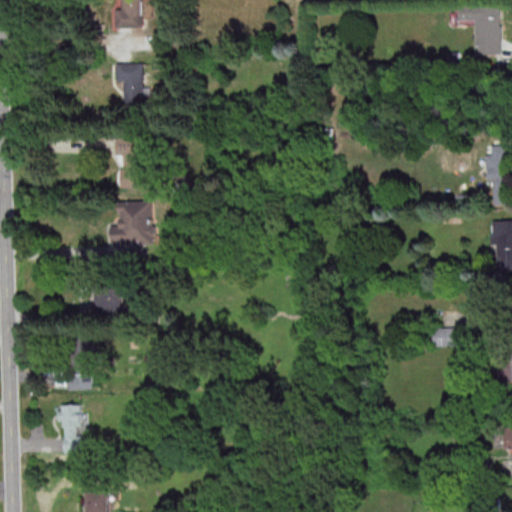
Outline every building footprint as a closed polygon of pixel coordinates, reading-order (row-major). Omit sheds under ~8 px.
[(142,24),(142,0),(121,0),(122,8),(116,8),(116,24),(142,24)] [(502,5),(454,6),(454,19),(477,19),(477,54),(502,53),(502,5)] [(121,104),(144,104),(144,63),(121,63),(121,104)] [(120,187),(144,187),(144,138),(120,138),(120,187)] [(495,203),(511,202),(510,145),(488,145),(488,179),(494,179),(495,203)] [(113,224),(113,244),(156,243),(155,200),(121,201),(122,224),(113,224)] [(511,218),(495,219),(495,270),(511,269),(511,218)] [(122,287),(97,287),(97,313),(122,313),(122,287)] [(435,346),(462,346),(462,327),(435,327),(435,346)] [(94,389),(93,343),(70,344),(71,390),(94,389)] [(62,453),(84,453),(84,404),(62,404),(62,453)] [(109,511),(110,490),(86,490),(86,511),(109,511)]
